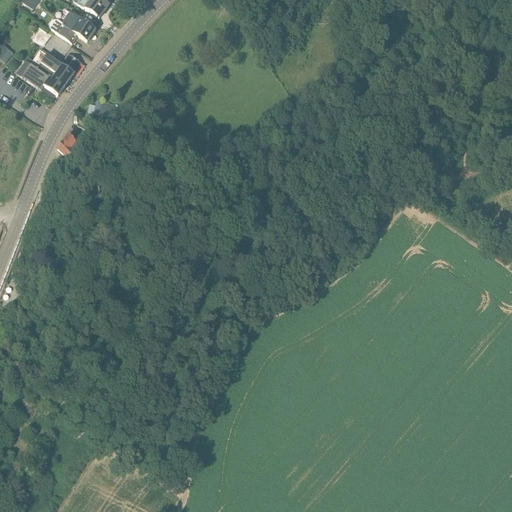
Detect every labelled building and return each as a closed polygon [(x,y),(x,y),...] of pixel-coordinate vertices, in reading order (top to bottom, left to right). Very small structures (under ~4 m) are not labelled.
[(98,21),(99,20),(104,13),(109,7),(100,0),(99,0),(75,0),(73,3),(98,21)] [(87,44),(95,33),(70,14),(61,25),(57,21),(53,22),(50,24),(49,28),(49,30),(71,46),(78,38),(87,44)] [(42,48),(49,36),(38,28),(29,40),(42,48)] [(4,45),(0,49),(0,57),(6,63),(14,53),(4,45)] [(43,89),(44,89),(57,99),(73,77),(73,76),(81,65),(68,57),(60,68),(38,53),(30,66),(45,77),(44,77),(49,81),(43,89)] [(40,93),(43,89),(49,81),(44,77),(45,77),(30,66),(20,78),(40,93)] [(115,111),(95,107),(93,117),(112,121),(115,111)] [(68,138),(57,151),(65,157),(68,160),(79,148),(75,145),(68,138)]
